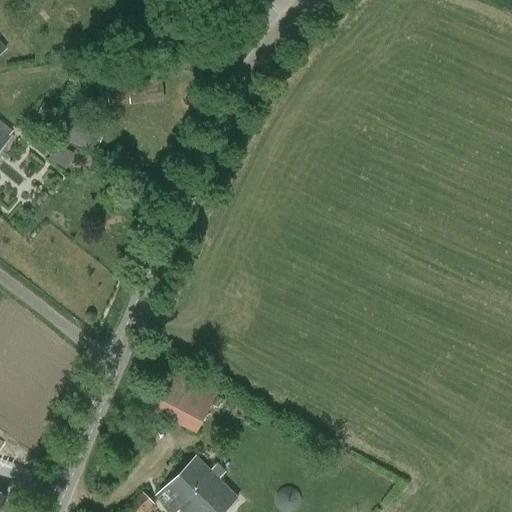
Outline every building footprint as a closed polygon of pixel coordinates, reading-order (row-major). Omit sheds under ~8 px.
[(108,107),(163,101),(160,77),(106,83),(108,107)] [(95,154),(108,121),(67,105),(54,138),(95,154)] [(0,150),(11,138),(0,128),(0,150)] [(196,433),(219,388),(176,366),(153,410),(196,433)] [(223,511),(237,498),(210,471),(196,457),(163,491),(181,509),(180,510),(181,511),(223,511)] [(147,511),(154,505),(142,492),(121,511),(118,508),(114,511),(147,511)]
